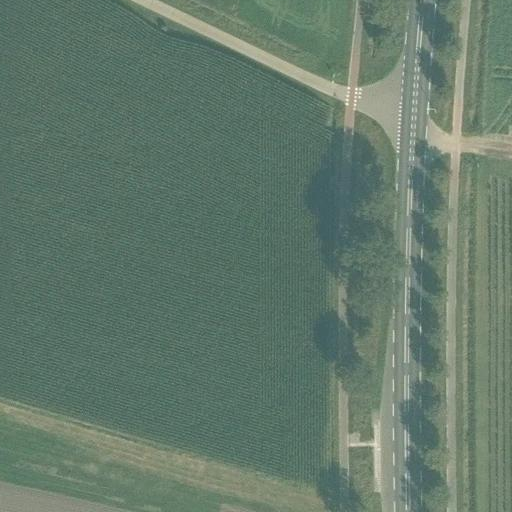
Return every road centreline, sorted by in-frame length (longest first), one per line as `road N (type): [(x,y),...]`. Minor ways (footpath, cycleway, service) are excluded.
road 1 (primary): [(406,511),(413,109)]
road 2 (unclassified): [(413,109),(350,99),(138,0)]
